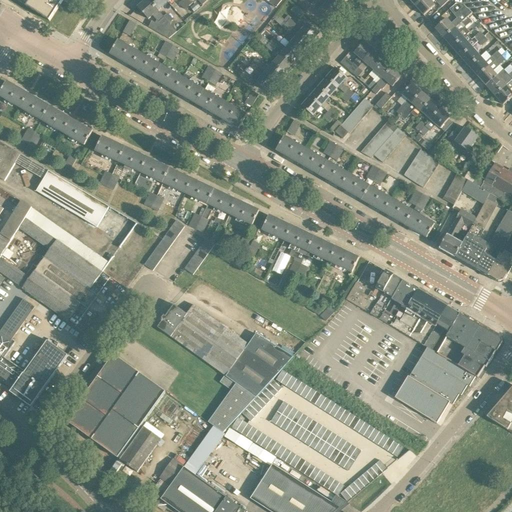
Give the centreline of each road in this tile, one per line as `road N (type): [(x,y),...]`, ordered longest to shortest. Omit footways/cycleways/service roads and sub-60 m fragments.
road 1 (tertiary): [(240,168),(482,300)]
road 2 (tertiary): [(482,300),(246,158)]
road 3 (residential): [(246,158),(278,107),(376,0)]
road 4 (unclassified): [(377,511),(511,358)]
road 5 (tertiary): [(65,69),(240,168)]
road 6 (tertiary): [(246,158),(72,58)]
road 7 (unclassified): [(29,439),(123,308),(151,293)]
road 8 (residential): [(511,139),(388,0)]
